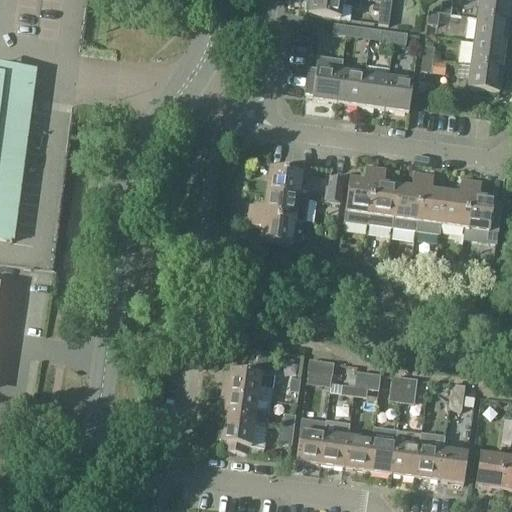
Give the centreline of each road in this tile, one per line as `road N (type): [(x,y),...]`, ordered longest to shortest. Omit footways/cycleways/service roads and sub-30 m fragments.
road 1 (tertiary): [(86,456),(129,184),(159,117),(192,74)]
road 2 (residential): [(252,117),(288,132),(496,158),(511,146)]
road 3 (residential): [(372,511),(363,501),(172,473)]
road 4 (residential): [(252,117),(271,81),(278,35),(264,17),(267,0)]
